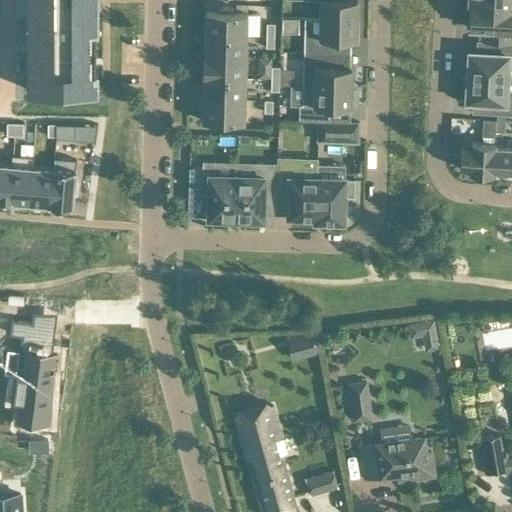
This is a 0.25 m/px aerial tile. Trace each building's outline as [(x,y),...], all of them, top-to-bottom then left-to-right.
[(30,68),(30,91),(91,91),(91,68),(96,68),(96,31),(91,31),(90,0),(35,0),(36,20),(30,20),(30,46),(36,46),(36,68),(30,68)] [(321,0),(321,18),(357,19),(357,0),(321,0)] [(511,5),(469,3),(469,4),(470,4),(469,27),(481,28),(480,40),(497,41),(511,41),(511,5)] [(205,10),(205,33),(247,34),(247,11),(234,11),(234,7),(219,6),(219,11),(205,10)] [(305,17),(304,51),(332,52),(332,38),(357,39),(357,19),(321,18),(305,17)] [(267,22),(266,34),(275,35),(275,22),(267,22)] [(205,33),(204,54),(246,55),(247,34),(205,33)] [(275,35),(266,34),(266,46),(274,47),(275,35)] [(511,63),(511,41),(497,41),(496,53),(470,51),(469,62),(465,62),(464,75),(506,77),(507,63),(511,63)] [(316,67),(315,85),(351,86),(352,66),(332,66),(333,52),(332,52),(304,51),(304,67),(316,67)] [(204,54),(204,76),(246,77),(246,55),(204,54)] [(271,66),(271,78),(279,78),(280,66),(271,66)] [(511,91),(506,92),(506,77),(464,75),(463,87),(468,88),(467,99),(493,100),(492,113),(511,113),(511,91)] [(204,76),(203,98),(245,99),(246,77),(204,76)] [(279,78),(271,78),(271,90),(279,90),(279,78)] [(351,86),(315,85),(303,85),(303,104),(299,104),(299,120),(318,120),(319,120),(330,120),(331,106),(351,106),(351,102),(355,102),(355,89),(351,89),(351,86)] [(245,99),(203,98),(202,120),(216,120),(216,125),(231,125),(231,121),(244,121),(245,99)] [(264,111),(273,112),(273,100),(265,99),(264,111)] [(483,126),(495,127),(496,119),(484,118),(483,126)] [(359,121),(330,120),(319,120),(318,140),(358,141),(359,121)] [(7,122),(7,134),(15,134),(15,122),(7,122)] [(15,122),(15,134),(23,134),(23,122),(15,122)] [(48,122),(48,135),(56,135),(56,123),(48,122)] [(56,135),(56,137),(74,138),(76,123),(64,123),(56,123),(56,135)] [(450,131),(449,142),(460,143),(461,131),(450,131)] [(469,171),(493,173),(495,142),(471,140),(471,144),(461,143),(460,167),(469,168),(469,171)] [(494,169),(511,170),(511,146),(495,145),(495,142),(493,173),(494,173),(494,169)] [(0,198),(9,199),(13,154),(12,154),(11,163),(0,162),(0,198)] [(13,154),(9,199),(30,201),(34,155),(13,154)] [(34,155),(30,201),(49,202),(49,204),(50,204),(53,166),(52,166),(52,167),(34,165),(35,156),(34,155)] [(53,166),(50,204),(72,206),(74,193),(76,193),(77,181),(75,181),(76,168),(77,158),(54,156),(53,166)] [(315,220),(317,176),(298,175),(298,156),(278,156),(277,197),(278,191),(289,191),(288,215),(315,216),(315,220)] [(237,174),(236,218),(246,218),(246,222),(260,222),(260,218),(263,218),(264,197),(277,197),(277,191),(277,162),(255,161),(255,174),(237,174)] [(226,217),(236,218),(237,174),(204,173),(204,167),(189,166),(189,194),(202,195),(202,204),(208,204),(208,217),(212,217),(212,221),(226,221),(226,217)] [(317,176),(316,220),(344,220),(345,195),(354,195),(355,178),(345,178),(345,176),(317,176)] [(11,318),(9,333),(22,334),(19,351),(23,352),(20,374),(16,374),(13,400),(23,401),(21,419),(47,423),(49,403),(45,403),(50,365),(54,366),(56,355),(52,354),(54,336),(30,333),(31,321),(11,318)] [(414,347),(437,347),(438,320),(414,320),(414,347)] [(319,341),(293,345),(294,355),(321,351),(319,341)] [(350,382),(352,396),(368,394),(366,380),(350,382)] [(235,415),(261,511),(273,511),(297,505),(283,453),(287,452),(273,404),(235,415)] [(382,442),(362,445),(366,477),(398,473),(399,479),(434,474),(431,450),(426,451),(424,436),(412,438),(410,423),(379,427),(382,442)] [(483,436),(485,449),(502,446),(500,433),(483,436)] [(309,492),(336,485),(332,468),(304,475),(309,492)] [(0,511),(22,511),(21,492),(0,493),(0,511)]
